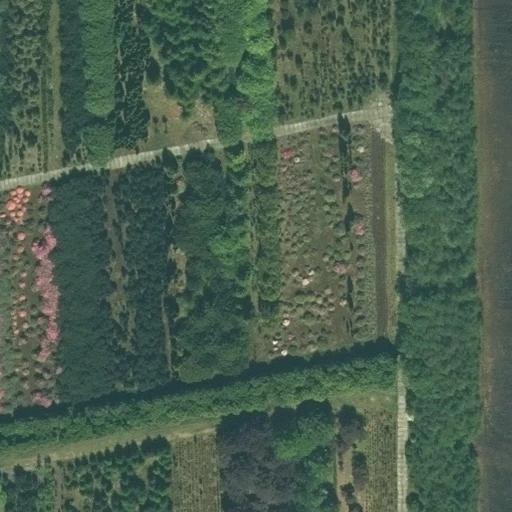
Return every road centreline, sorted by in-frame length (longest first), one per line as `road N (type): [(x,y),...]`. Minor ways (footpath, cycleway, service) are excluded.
road 1 (track): [(392,0),(399,511)]
road 2 (track): [(0,418),(397,344)]
road 3 (track): [(0,188),(396,113)]
